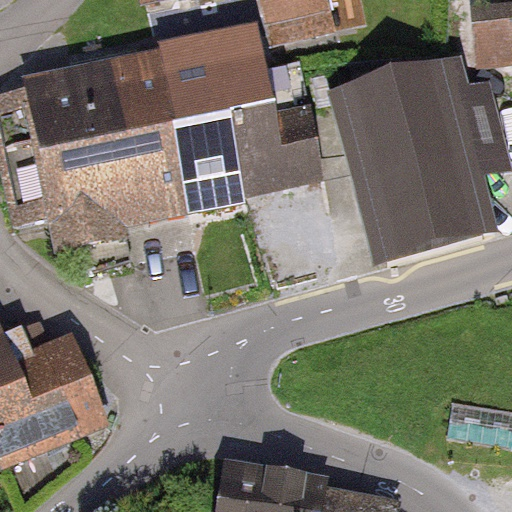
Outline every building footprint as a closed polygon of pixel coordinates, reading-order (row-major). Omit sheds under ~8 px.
[(325,0),(149,0),(153,13),(190,16),(249,0),(263,0),(280,61),(338,46),(325,0)] [(511,16),(476,20),(481,69),(511,66),(511,16)] [(323,181),(300,69),(264,76),(259,50),(162,70),(163,73),(190,208),(323,181)] [(457,65),(333,98),(378,267),(503,234),(488,179),(511,173),(511,157),(492,84),(482,86),(464,91),(457,65)] [(190,208),(163,73),(32,99),(32,102),(0,108),(0,125),(21,229),(58,222),(65,253),(72,251),(88,280),(116,270),(103,227),(190,208)] [(0,348),(0,468),(104,425),(77,352),(32,369),(21,340),(0,348)] [(448,440),(511,449),(511,413),(453,404),(448,440)] [(328,491),(235,478),(230,511),(374,511),(326,505),(328,491)]
